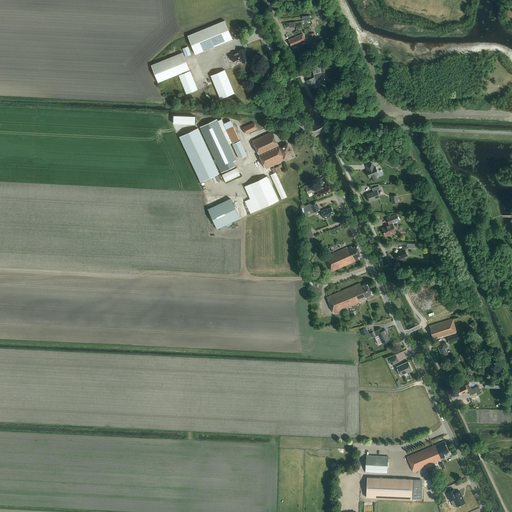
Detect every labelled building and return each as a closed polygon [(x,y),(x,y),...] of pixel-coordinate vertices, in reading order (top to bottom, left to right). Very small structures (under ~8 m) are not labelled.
[(196,55),(233,39),(225,20),(188,36),(196,55)] [(317,42),(315,33),(309,34),(312,43),(317,42)] [(302,34),(288,41),(291,48),(292,48),(293,50),(298,48),(297,46),(306,42),(302,34)] [(186,57),(191,55),(188,46),(182,49),(186,57)] [(237,52),(238,52),(231,55),(233,62),(241,59),(242,63),(251,60),(249,55),(248,56),(245,49),(237,52)] [(158,83),(190,70),(183,52),(151,65),(158,83)] [(322,59),(311,62),(314,77),(306,81),(310,89),(316,86),(316,88),(321,86),(318,80),(322,80),(321,74),(325,73),(322,59)] [(221,99),(235,93),(226,70),(211,76),(221,99)] [(187,94),(198,90),(190,71),(179,76),(187,94)] [(174,123),(195,124),(195,116),(174,115),(174,123)] [(198,128),(180,136),(201,182),(219,173),(215,164),(217,163),(222,172),(236,166),(234,161),(236,160),(228,144),(240,139),(231,120),(224,123),(222,119),(218,121),(217,119),(200,127),(215,159),(213,160),(198,128)] [(246,134),(257,129),(254,122),(243,128),(246,134)] [(266,169),(281,161),(281,162),(285,160),(284,159),(292,155),(287,145),(280,148),(272,132),(252,141),(266,169)] [(241,141),(233,145),(240,159),(247,156),(241,141)] [(366,171),(369,178),(371,177),(373,181),(377,179),(376,175),(378,174),(376,167),(374,168),(372,163),(366,166),(368,170),(366,171)] [(240,175),(237,167),(223,174),(226,181),(240,175)] [(282,199),(287,197),(276,172),(270,175),(282,199)] [(279,200),(267,176),(245,187),(250,199),(245,201),(251,214),(279,200)] [(311,186),(305,188),(308,194),(314,192),(311,186)] [(318,199),(332,192),(329,186),(324,189),(323,187),(317,190),(318,193),(316,194),(318,199)] [(377,191),(380,190),(379,186),(372,189),(373,192),(366,194),(369,202),(376,199),(376,200),(380,199),(377,191)] [(208,209),(217,229),(240,218),(231,198),(208,209)] [(320,210),(316,203),(311,205),(313,209),(314,212),(320,210)] [(331,216),(334,214),(331,207),(328,209),(327,209),(321,212),(325,220),(331,217),(331,216)] [(399,221),(397,215),(387,219),(390,225),(387,226),(387,227),(383,228),(386,236),(390,235),(390,234),(395,231),(392,223),(399,221)] [(357,246),(352,248),(351,247),(346,249),(345,248),(325,257),(331,271),(359,259),(358,257),(361,256),(357,246)] [(408,256),(404,248),(394,253),(397,261),(408,256)] [(367,284),(361,286),(360,284),(327,297),(334,313),(360,302),(366,299),(366,297),(372,295),(367,284)] [(414,301),(433,302),(434,289),(415,289),(414,301)] [(438,338),(443,337),(457,333),(453,319),(429,326),(433,338),(438,337),(438,338)] [(369,333),(366,327),(360,330),(363,336),(369,333)] [(386,342),(387,341),(389,340),(387,334),(385,330),(382,331),(381,328),(375,331),(377,336),(379,335),(382,343),(385,342),(386,342)] [(463,339),(461,333),(448,338),(449,343),(463,339)] [(446,342),(442,344),(442,345),(438,347),(438,348),(437,349),(438,351),(439,350),(442,356),(447,353),(444,347),(447,345),(446,342)] [(399,362),(396,356),(389,359),(390,360),(388,361),(389,364),(390,364),(391,365),(392,364),(392,365),(399,362)] [(397,366),(401,375),(412,370),(408,362),(397,366)] [(479,386),(478,386),(471,389),(469,384),(463,386),(458,389),(460,395),(468,391),(469,390),(471,395),(473,394),(481,390),(479,386)] [(439,462),(439,460),(444,458),(443,457),(450,455),(444,441),(408,457),(414,472),(439,462)] [(387,473),(388,456),(366,455),(365,472),(387,473)] [(422,500),(422,480),(367,477),(367,497),(422,500)] [(453,498),(454,501),(451,502),(454,506),(455,507),(458,505),(459,506),(460,505),(465,502),(459,491),(455,493),(453,489),(446,493),(449,500),(453,498)]
